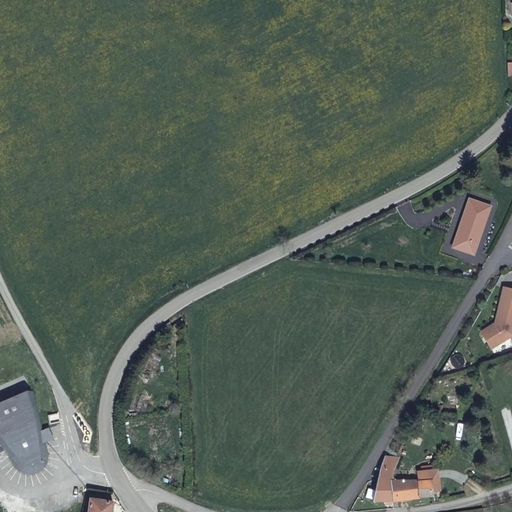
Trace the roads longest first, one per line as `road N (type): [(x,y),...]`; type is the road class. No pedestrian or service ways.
road 1 (tertiary): [(113,473),(107,393),(124,352),(155,316),(434,176),(511,112)]
road 2 (unclassified): [(343,511),(505,245)]
road 3 (unclassified): [(113,473),(79,458),(58,387),(0,282)]
